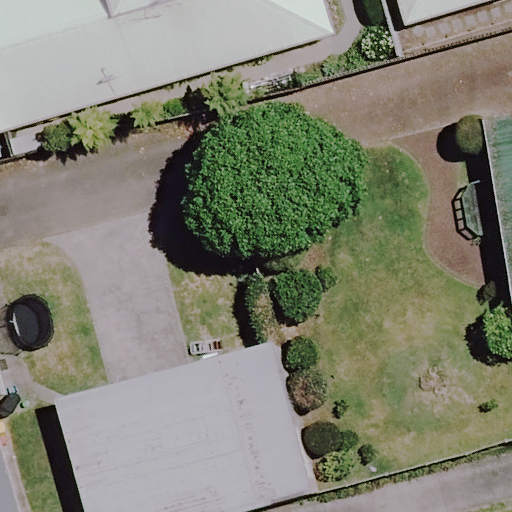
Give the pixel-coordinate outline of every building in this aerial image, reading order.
[(0,0),(0,138),(337,40),(325,0),(0,0)] [(389,0),(398,31),(507,0),(389,0)] [(511,130),(477,138),(511,288),(511,130)] [(255,511),(311,498),(272,347),(49,405),(76,511),(255,511)] [(0,360),(0,511),(10,511),(0,478),(0,392),(9,390),(0,360)]
